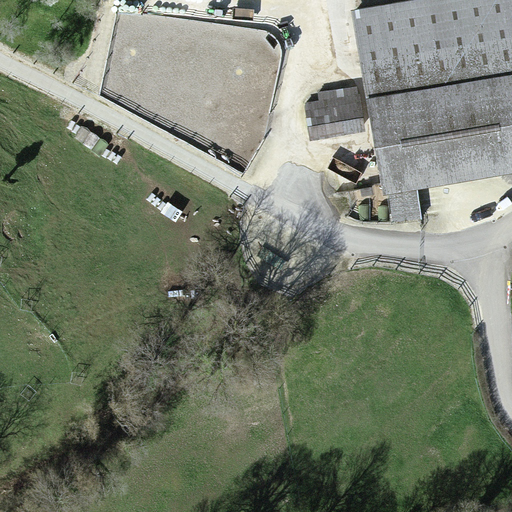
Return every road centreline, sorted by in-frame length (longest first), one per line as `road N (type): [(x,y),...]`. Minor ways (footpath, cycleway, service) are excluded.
road 1 (track): [(0,56),(280,210),(353,238),(479,247)]
road 2 (residential): [(511,417),(479,247),(511,222)]
